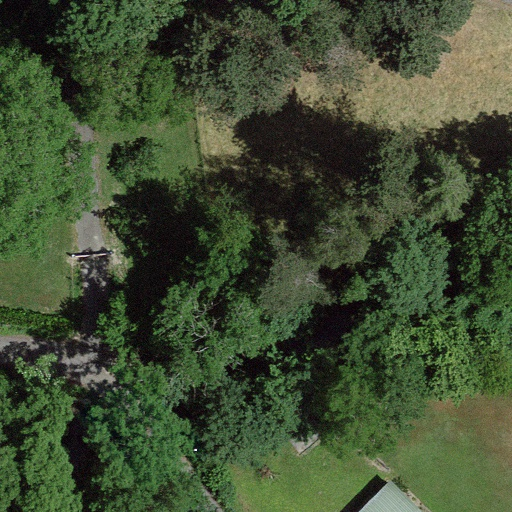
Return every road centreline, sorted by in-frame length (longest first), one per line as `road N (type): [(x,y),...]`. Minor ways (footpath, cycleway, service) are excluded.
road 1 (residential): [(107,351),(68,0)]
road 2 (residential): [(213,511),(107,351)]
